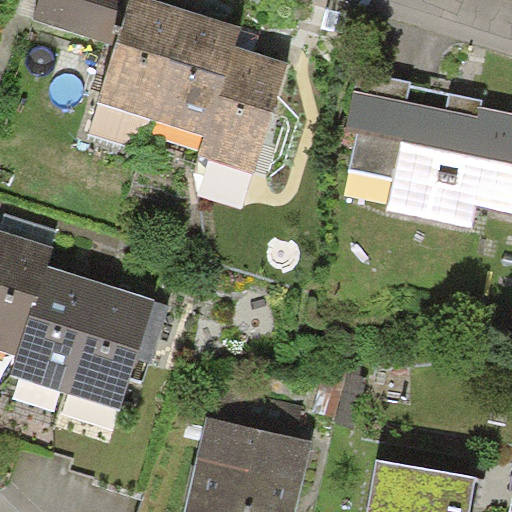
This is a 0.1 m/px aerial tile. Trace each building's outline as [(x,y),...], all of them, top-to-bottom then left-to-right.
[(118,0),(40,0),(33,23),(102,46),(118,0)] [(135,0),(133,0),(100,108),(149,124),(150,124),(185,16),(135,0)] [(240,32),(185,16),(150,124),(205,142),(235,50),(240,32)] [(288,67),(235,50),(205,142),(199,159),(253,176),(288,67)] [(410,85),(357,74),(344,135),(355,138),(347,176),(390,185),(384,213),(473,231),(477,210),(511,217),(511,118),(479,111),(480,104),(409,89),(410,85)] [(139,154),(149,124),(100,108),(90,137),(139,154)] [(56,249),(0,232),(0,354),(16,360),(32,311),(36,312),(50,268),(56,249)] [(103,286),(50,268),(36,312),(32,311),(16,360),(9,379),(66,398),(103,286)] [(103,286),(66,398),(120,414),(155,305),(103,286)] [(296,511),(312,445),(209,422),(188,511),(296,511)] [(470,511),(476,484),(378,466),(369,511),(470,511)]
